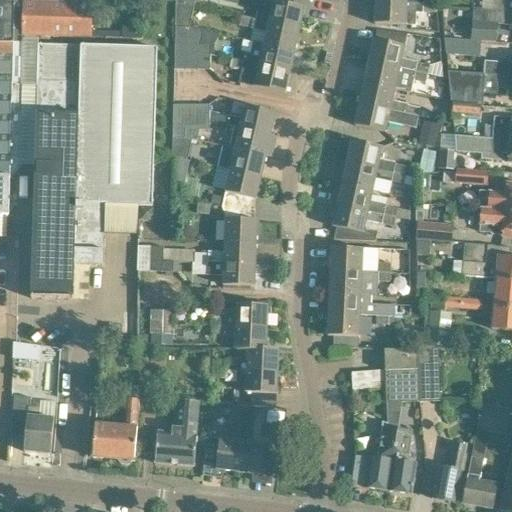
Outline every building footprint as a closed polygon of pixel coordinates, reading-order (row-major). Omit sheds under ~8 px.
[(0,0),(0,43),(13,44),(13,0),(0,0)] [(13,0),(13,44),(24,44),(25,37),(92,39),(93,24),(93,4),(51,4),(51,0),(13,0)] [(261,0),(257,20),(269,23),(299,30),(303,10),(307,10),(309,0),(261,0)] [(482,0),(482,10),(481,13),(511,15),(511,1),(504,1),(504,0),(482,0)] [(406,4),(376,2),(374,25),(405,26),(405,25),(415,26),(416,13),(435,14),(435,5),(406,4)] [(473,9),(470,41),(481,41),(481,42),(496,43),(498,24),(502,25),(502,27),(511,27),(511,15),(481,13),(482,10),(473,9)] [(269,23),(254,20),(241,17),(239,26),(251,29),(251,30),(266,33),(264,45),(294,52),(299,30),(269,23)] [(174,70),(186,70),(187,37),(187,29),(175,28),(174,70)] [(374,41),(369,63),(428,75),(430,67),(402,60),(408,35),(377,31),(375,41),(374,41)] [(186,70),(198,70),(198,44),(199,45),(199,39),(187,37),(186,70)] [(481,41),(470,41),(444,39),(445,55),(480,58),(481,42),(481,41)] [(245,53),(243,63),(290,73),(294,52),(264,45),(253,42),(250,54),(245,53)] [(0,84),(12,84),(13,44),(0,43),(0,84)] [(0,216),(8,216),(10,164),(21,165),(22,145),(24,44),(13,44),(12,84),(0,84),(0,216)] [(198,44),(198,70),(210,70),(210,45),(199,45),(198,44)] [(31,300),(74,301),(75,267),(104,268),(105,235),(138,236),(139,215),(152,215),(157,49),(38,46),(31,300)] [(243,63),(231,60),(229,69),(242,71),(239,85),(285,95),(290,73),(243,63)] [(511,63),(484,61),(483,74),(483,76),(511,78),(511,63)] [(369,63),(364,84),(395,91),(410,94),(413,81),(426,84),(428,75),(369,63)] [(453,105),(453,106),(483,109),(483,94),(497,95),(497,90),(511,91),(511,78),(483,76),(483,74),(447,72),(451,104),(453,105)] [(364,84),(360,104),(419,117),(420,108),(408,106),(408,105),(393,102),(395,91),(364,84)] [(419,117),(360,104),(355,127),(386,134),(388,123),(416,129),(419,117)] [(172,138),(185,139),(185,106),(173,106),(172,138)] [(197,141),(199,130),(197,130),(196,106),(185,106),(185,139),(197,141)] [(209,106),(196,106),(197,130),(199,130),(209,130),(209,112),(209,106)] [(483,109),(453,106),(452,114),(482,117),(483,109)] [(234,128),(270,136),(275,114),(245,107),(242,119),(218,114),(216,123),(234,128)] [(483,133),(483,140),(511,142),(511,119),(494,118),(494,128),(484,127),(483,133)] [(441,127),(424,123),(419,148),(436,152),(441,127)] [(234,128),(229,148),(229,149),(266,157),(272,159),(276,138),(270,136),(234,128)] [(511,142),(483,140),(470,139),(454,137),(455,153),(482,155),(481,161),(501,162),(501,155),(508,155),(508,163),(511,163),(511,142)] [(352,142),(347,164),(405,177),(407,168),(395,165),(395,164),(380,160),(382,148),(352,142)] [(230,171),(261,178),(266,157),(229,149),(229,148),(222,147),(217,168),(230,171)] [(438,171),(454,173),(455,153),(440,152),(438,171)] [(435,155),(424,153),(419,176),(431,175),(435,155)] [(341,162),(336,184),(373,192),(376,179),(403,185),(405,177),(347,164),(341,162)] [(443,184),(455,185),(488,188),(489,173),(456,170),(456,177),(444,176),(443,184)] [(212,206),(223,208),(235,209),(238,196),(256,200),(261,178),(230,171),(225,193),(226,194),(224,201),(214,199),(212,206)] [(332,205),(338,206),(338,205),(396,218),(398,211),(385,208),(386,205),(371,202),(373,192),(336,184),(332,205)] [(478,209),(481,209),(511,211),(511,185),(506,185),(505,194),(479,192),(478,209)] [(338,205),(338,206),(333,228),(337,229),(334,241),(375,243),(362,242),(366,222),(394,228),(396,218),(338,205)] [(196,215),(209,215),(209,207),(196,206),(196,215)] [(226,220),(225,242),(256,243),(257,221),(234,221),(235,209),(223,208),(226,220)] [(511,211),(481,209),(479,233),(492,234),(491,235),(501,236),(501,237),(511,238),(511,211)] [(416,240),(431,241),(452,243),(454,226),(423,224),(420,223),(417,223),(416,240)] [(195,254),(195,263),(255,265),(256,243),(225,242),(224,256),(195,254)] [(497,276),(497,282),(511,282),(511,258),(499,257),(500,248),(480,246),(464,245),(463,264),(468,265),(467,274),(485,275),(497,276)] [(136,273),(149,273),(148,249),(137,249),(136,273)] [(148,249),(149,273),(162,273),(163,262),(163,250),(148,249)] [(332,249),(331,272),(362,274),(363,250),(332,249)] [(173,273),(174,262),(163,262),(162,273),(173,273)] [(255,265),(195,263),(194,264),(208,264),(207,277),(223,277),(223,287),(254,288),(255,265)] [(378,275),(391,275),(391,266),(378,265),(378,275)] [(330,294),(371,295),(377,296),(377,282),(391,283),(391,275),(378,275),(362,274),(331,272),(330,294)] [(511,282),(497,282),(495,306),(511,307),(511,282)] [(330,294),(329,316),(360,317),(360,316),(376,317),(376,318),(389,318),(390,309),(376,309),(376,305),(370,305),(371,295),(330,294)] [(445,307),(458,309),(482,311),(483,301),(446,298),(445,307)] [(211,319),(210,328),(267,330),(268,307),(236,305),(236,309),(229,309),(224,317),(223,319),(211,319)] [(511,307),(495,306),(492,330),(511,332),(511,307)] [(162,337),(162,313),(150,313),(150,338),(162,337)] [(174,313),(162,313),(162,337),(174,337),(174,313)] [(448,314),(441,314),(428,313),(425,344),(445,346),(448,314)] [(360,317),(329,316),(328,337),(359,339),(360,317)] [(389,318),(376,318),(375,326),(389,326),(389,318)] [(109,338),(121,339),(122,328),(110,327),(109,338)] [(234,352),(247,352),(247,350),(266,351),(266,350),(267,330),(210,328),(210,336),(222,336),(222,337),(235,338),(234,352)] [(13,359),(38,361),(40,347),(14,344),(13,359)] [(247,350),(247,352),(246,372),(278,373),(279,350),(266,350),(266,351),(247,350)] [(385,403),(416,403),(416,355),(384,353),(385,403)] [(416,355),(416,403),(437,403),(437,357),(416,355)] [(213,362),(212,371),(225,371),(225,363),(213,362)] [(225,371),(212,371),(212,380),(224,381),(225,371)] [(278,373),(246,372),(246,394),(277,395),(278,373)] [(366,373),(362,374),(352,374),(353,391),(367,390),(366,373)] [(14,397),(12,428),(26,430),(24,453),(51,455),(54,420),(53,420),(39,419),(40,409),(30,408),(31,399),(14,397)] [(93,459),(117,461),(119,461),(121,465),(129,466),(132,462),(135,462),(136,443),(139,401),(126,400),(124,427),(96,425),(93,459)] [(177,433),(170,433),(158,432),(155,465),(194,468),(200,403),(180,402),(177,433)] [(476,430),(488,433),(506,436),(510,410),(481,405),(476,430)] [(216,471),(238,473),(242,442),(241,442),(245,408),(235,407),(223,440),(207,438),(204,462),(217,463),(216,471)] [(242,442),(238,473),(252,475),(260,476),(261,469),(274,471),(277,447),(257,444),(253,444),(256,409),(245,408),(241,442),(242,442)] [(387,492),(395,430),(395,428),(383,426),(378,459),(370,458),(365,489),(387,492)] [(395,430),(387,492),(412,496),(416,465),(408,464),(412,436),(409,436),(409,431),(395,430)] [(488,433),(476,430),(462,505),(493,510),(498,486),(479,482),(488,433)] [(511,447),(511,454),(505,492),(501,511),(502,511),(511,511),(511,436),(511,437),(509,447),(511,447)] [(439,467),(437,480),(433,500),(456,504),(467,446),(450,443),(446,468),(439,467)]
